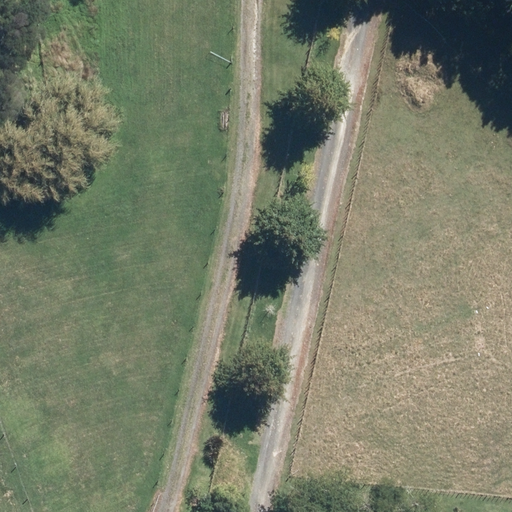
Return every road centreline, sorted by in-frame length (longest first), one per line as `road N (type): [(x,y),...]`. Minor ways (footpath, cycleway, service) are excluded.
road 1 (unknown): [(327,0),(214,511)]
road 2 (unknown): [(218,0),(201,166),(171,323),(121,511)]
